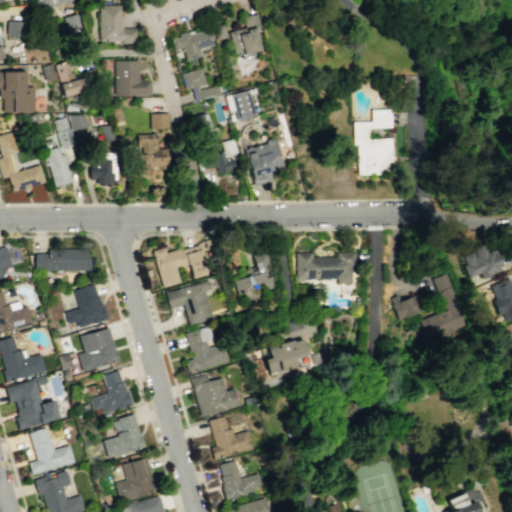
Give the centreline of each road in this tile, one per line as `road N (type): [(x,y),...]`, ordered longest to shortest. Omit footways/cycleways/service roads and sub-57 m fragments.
road 1 (tertiary): [(413,212),(0,218)]
road 2 (residential): [(193,511),(109,217)]
road 3 (residential): [(159,49),(206,214)]
road 4 (residential): [(95,50),(159,49),(151,16),(210,0)]
